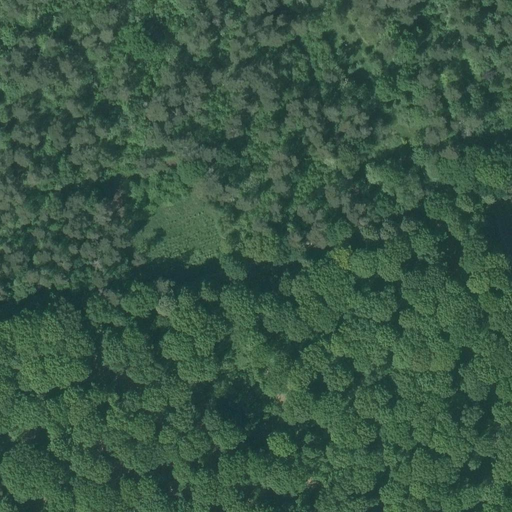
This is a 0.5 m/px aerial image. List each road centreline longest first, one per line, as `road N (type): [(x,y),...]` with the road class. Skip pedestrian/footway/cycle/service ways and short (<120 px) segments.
road 1 (track): [(500,175),(0,352)]
road 2 (track): [(368,228),(282,0)]
